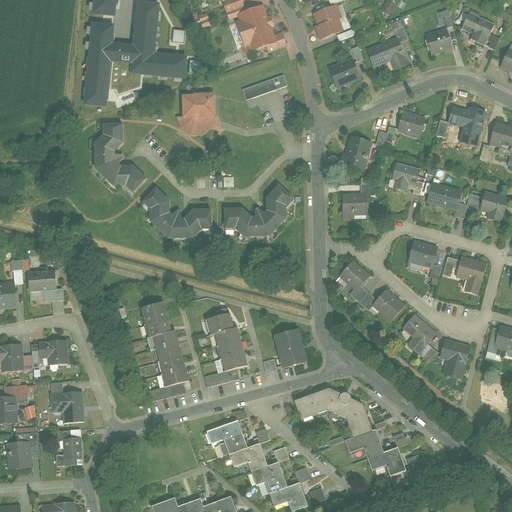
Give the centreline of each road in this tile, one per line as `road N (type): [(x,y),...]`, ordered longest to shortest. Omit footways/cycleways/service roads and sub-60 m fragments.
road 1 (residential): [(371,257),(426,313),(482,330),(500,264),(492,251),(401,227),(389,234)]
road 2 (residential): [(316,128),(442,81),(463,80),(511,101)]
road 3 (residential): [(111,424),(67,317),(0,325)]
road 4 (residential): [(236,391),(368,495)]
road 5 (residential): [(474,455),(353,361)]
road 6 (residential): [(316,128),(307,67),(283,0)]
road 7 (residential): [(111,424),(236,391)]
road 8 (residential): [(353,361),(328,339),(320,317),(318,245)]
road 9 (residential): [(236,391),(353,361)]
